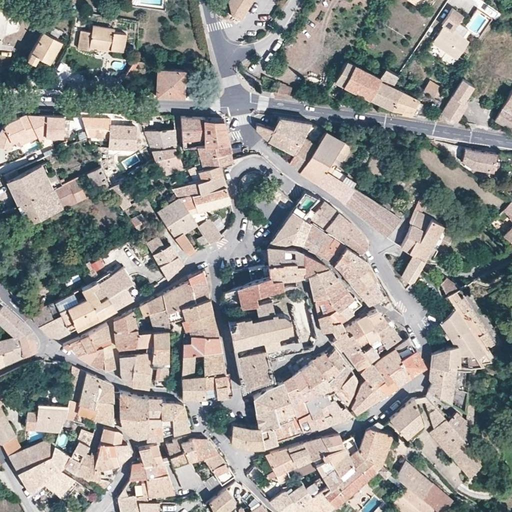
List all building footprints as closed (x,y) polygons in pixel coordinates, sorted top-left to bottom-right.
[(237,19),(248,0),(229,0),(228,2),(231,16),(237,19)] [(248,0),(237,19),(241,21),(251,5),(254,0),(248,0)] [(463,37),(453,30),(458,22),(463,14),(452,7),(441,23),(444,25),(432,42),(457,59),(469,41),(463,37)] [(54,26),(47,21),(28,56),(34,59),(38,54),(48,59),(60,38),(51,32),(54,26)] [(88,47),(89,43),(121,48),(124,29),(112,28),(112,24),(90,21),(89,28),(78,27),(76,45),(88,47)] [(468,29),(458,22),(453,30),(463,37),(468,29)] [(38,54),(34,59),(44,65),(48,59),(38,54)] [(123,76),(134,77),(137,59),(133,59),(124,74),(123,76)] [(368,96),(377,76),(345,59),(333,79),(368,96)] [(415,97),(416,96),(391,83),(398,72),(385,64),(383,68),(377,76),(368,96),(378,100),(375,106),(408,111),(415,97)] [(147,86),(146,93),(183,96),(184,68),(157,66),(156,87),(147,86)] [(123,76),(103,76),(102,91),(114,91),(123,76)] [(15,79),(12,84),(19,85),(22,80),(16,77),(15,79)] [(463,100),(472,84),(461,77),(441,111),(452,118),(463,100)] [(102,91),(103,82),(67,80),(67,88),(102,91)] [(434,97),(440,86),(430,80),(423,91),(434,97)] [(290,94),(292,87),(280,83),(277,92),(290,94)] [(511,89),(502,105),(511,112),(511,89)] [(408,111),(414,112),(420,100),(415,97),(408,111)] [(456,120),(466,102),(463,100),(452,118),(456,120)] [(511,112),(502,105),(495,118),(511,129),(511,112)] [(147,122),(147,112),(136,111),(141,122),(147,122)] [(63,137),(63,114),(29,113),(20,115),(5,123),(0,130),(0,146),(10,149),(37,136),(32,123),(45,123),(45,133),(50,133),(51,139),(63,137)] [(202,134),(202,115),(179,114),(181,137),(185,137),(202,134)] [(228,140),(223,115),(202,115),(202,134),(203,143),(213,142),(228,140)] [(109,137),(110,123),(111,117),(81,116),(88,136),(109,137)] [(325,130),(310,122),(279,117),(274,128),(257,122),(256,126),(269,139),(273,131),(289,139),(285,148),(294,153),(290,161),(300,170),(325,130)] [(109,146),(133,147),(135,124),(110,123),(109,137),(109,146)] [(174,145),(173,126),(143,128),(150,148),(174,145)] [(341,160),(351,144),(325,130),(300,170),(343,200),(352,186),(356,181),(335,167),(337,163),(331,159),(334,155),(341,160)] [(289,139),(273,131),(269,139),(285,148),(289,139)] [(231,158),(228,140),(213,142),(219,160),(219,161),(231,158)] [(219,160),(213,142),(203,143),(197,143),(202,165),(219,160)] [(182,164),(174,145),(150,148),(153,156),(163,172),(182,164)] [(493,171),(496,152),(464,147),(461,160),(472,167),(493,171)] [(393,166),(372,156),(365,170),(386,181),(393,166)] [(225,182),(219,161),(219,160),(202,165),(196,167),(189,171),(192,179),(179,182),(171,185),(178,194),(178,195),(198,189),(225,182)] [(52,186),(61,182),(59,178),(54,168),(47,171),(43,161),(18,172),(7,178),(18,202),(52,186)] [(196,167),(194,162),(186,166),(189,171),(196,167)] [(108,184),(99,164),(85,171),(94,190),(108,184)] [(7,178),(18,172),(16,168),(5,173),(7,178)] [(85,195),(76,175),(66,179),(75,199),(85,195)] [(75,199),(66,179),(64,180),(61,182),(52,186),(61,206),(75,199)] [(130,203),(122,180),(108,185),(122,207),(130,203)] [(229,197),(225,182),(198,189),(178,195),(196,221),(209,240),(216,237),(220,233),(203,205),(229,197)] [(61,206),(52,186),(18,202),(27,221),(61,206)] [(382,205),(352,186),(343,200),(344,200),(343,202),(385,236),(400,218),(389,210),(386,208),(382,205)] [(283,240),(289,237),(300,216),(303,218),(319,196),(304,187),(295,200),(285,216),(267,243),(282,246),(283,240)] [(196,221),(178,195),(178,194),(156,208),(175,236),(187,252),(195,248),(182,229),(196,221)] [(323,199),(319,196),(303,218),(300,216),(289,237),(299,240),(308,221),(309,218),(323,199)] [(422,213),(427,202),(418,198),(414,209),(422,213)] [(323,199),(309,218),(320,226),(324,228),(337,210),(323,199)] [(511,201),(510,199),(502,208),(511,218),(511,201)] [(392,204),(386,200),(382,205),(386,208),(389,210),(392,204)] [(431,246),(443,224),(422,213),(414,209),(409,220),(411,224),(401,246),(413,254),(414,255),(424,260),(430,262),(433,258),(437,249),(431,246)] [(330,232),(347,243),(359,251),(365,241),(349,220),(337,210),(324,228),(330,232)] [(136,228),(147,222),(140,211),(129,217),(136,228)] [(309,246),(319,228),(308,221),(299,240),(307,243),(306,245),(309,246)] [(511,224),(503,234),(511,240),(511,241),(511,224)] [(329,235),(319,228),(309,246),(319,252),(329,235)] [(207,241),(201,231),(194,235),(200,244),(207,241)] [(145,241),(153,252),(164,246),(157,234),(145,241)] [(346,245),(329,235),(319,252),(334,260),(346,245)] [(159,263),(177,253),(171,242),(164,246),(153,252),(159,263)] [(264,247),(266,261),(301,260),(300,250),(294,247),(289,247),(282,246),(267,243),(264,247)] [(357,254),(358,253),(346,245),(334,260),(350,279),(366,268),(357,254)] [(323,260),(300,250),(301,260),(302,273),(307,272),(330,268),(323,260)] [(159,263),(167,276),(184,262),(177,253),(159,263)] [(413,280),(424,260),(414,255),(413,254),(409,262),(402,275),(409,282),(413,280)] [(103,264),(98,257),(90,262),(95,269),(103,264)] [(90,262),(88,260),(84,262),(89,270),(94,277),(98,275),(95,269),(90,262)] [(302,273),(301,260),(266,261),(248,267),(250,279),(242,283),(246,305),(256,303),(255,299),(254,293),(283,286),(281,277),(293,275),(302,273)] [(139,293),(122,264),(110,272),(108,269),(98,275),(94,277),(106,293),(115,306),(139,293)] [(207,278),(204,266),(186,274),(187,277),(159,291),(160,305),(161,310),(177,305),(208,296),(203,279),(207,278)] [(307,272),(313,295),(322,293),(321,289),(337,276),(330,268),(307,272)] [(359,288),(373,278),(366,268),(350,279),(359,288)] [(94,277),(89,270),(80,274),(85,282),(94,277)] [(325,301),(328,300),(345,285),(337,276),(321,289),(322,293),(325,301)] [(115,306),(106,293),(94,277),(85,282),(79,285),(53,298),(53,299),(54,301),(59,311),(68,330),(98,316),(115,306)] [(458,287),(444,277),(439,282),(445,294),(449,292),(450,291),(454,289),(458,287)] [(383,301),(387,298),(373,278),(359,288),(368,299),(376,296),(383,301)] [(353,308),(346,299),(352,294),(345,285),(328,300),(332,308),(338,305),(346,314),(353,308)] [(233,293),(232,288),(224,292),(224,297),(233,293)] [(459,296),(454,289),(450,291),(449,292),(454,299),(459,296)] [(159,291),(138,302),(141,310),(150,308),(160,305),(159,291)] [(492,342),(461,295),(459,296),(454,299),(449,292),(445,294),(452,304),(425,334),(425,336),(430,351),(444,345),(447,344),(449,344),(446,362),(452,363),(468,364),(475,363),(480,362),(475,354),(483,348),(492,342)] [(322,293),(313,295),(315,307),(325,301),(322,293)] [(353,308),(359,302),(352,294),(346,299),(353,308)] [(163,316),(163,322),(181,318),(181,320),(195,316),(211,310),(208,296),(177,305),(178,312),(163,316)] [(292,322),(290,313),(287,304),(278,306),(278,309),(270,311),(267,297),(255,299),(256,303),(258,312),(229,319),(234,345),(260,337),(289,329),(292,322)] [(59,311),(54,301),(53,299),(53,298),(28,310),(34,320),(37,322),(59,311)] [(387,298),(383,301),(390,307),(391,305),(387,298)] [(315,307),(317,313),(326,310),(331,327),(338,321),(346,314),(338,305),(332,308),(328,300),(325,301),(315,307)] [(138,302),(114,314),(117,342),(120,345),(134,343),(135,329),(135,322),(133,312),(141,310),(138,302)] [(30,331),(0,304),(0,325),(12,336),(30,331)] [(163,322),(163,316),(161,310),(160,305),(150,308),(151,328),(164,328),(163,322)] [(386,318),(377,306),(366,310),(377,324),(386,318)] [(195,316),(200,335),(216,334),(211,310),(195,316)] [(331,327),(326,310),(317,313),(320,330),(331,327)] [(367,332),(364,334),(377,351),(384,345),(371,329),(377,324),(366,310),(356,317),(367,332)] [(68,330),(59,311),(37,322),(48,333),(57,336),(68,330)] [(187,335),(188,335),(200,335),(195,316),(181,320),(187,335)] [(367,332),(356,317),(343,327),(350,336),(353,341),(364,334),(367,332)] [(371,329),(384,345),(397,333),(386,318),(377,324),(371,329)] [(94,342),(109,339),(106,319),(87,329),(94,342)] [(343,327),(338,321),(331,327),(336,332),(331,336),(338,345),(340,344),(350,336),(343,327)] [(134,343),(144,344),(145,352),(134,353),(132,382),(150,384),(151,362),(152,347),(150,338),(149,328),(135,329),(134,343)] [(154,363),(166,362),(164,328),(151,328),(149,328),(150,338),(152,347),(151,362),(154,363)] [(87,329),(64,341),(79,351),(94,342),(87,329)] [(298,338),(294,339),(289,329),(260,337),(263,349),(236,355),(242,387),(272,375),(266,357),(302,347),(298,338)] [(35,351),(30,331),(12,336),(0,339),(0,354),(3,364),(20,357),(35,351)] [(399,354),(413,344),(407,332),(392,344),(399,354)] [(181,344),(181,354),(192,354),(201,354),(220,353),(216,334),(200,335),(188,335),(187,344),(181,344)] [(377,351),(364,334),(353,341),(350,336),(340,344),(350,358),(360,351),(367,359),(377,351)] [(113,362),(109,339),(94,342),(103,363),(104,365),(113,362)] [(103,363),(94,342),(79,351),(98,364),(103,363)] [(324,348),(317,353),(331,370),(343,360),(332,344),(325,349),(324,348)] [(399,354),(392,344),(375,359),(392,380),(409,368),(399,354)] [(413,344),(399,354),(409,368),(422,360),(413,344)] [(446,362),(449,344),(447,344),(444,345),(430,351),(428,364),(445,366),(446,362)] [(308,355),(309,358),(320,371),(323,375),(331,370),(317,353),(316,354),(314,351),(308,355)] [(370,363),(367,359),(360,351),(350,358),(364,375),(376,391),(392,380),(375,359),(370,363)] [(127,381),(132,382),(134,353),(120,353),(121,369),(124,377),(127,381)] [(216,394),(214,371),(223,370),(220,353),(201,354),(203,374),(204,395),(216,394)] [(203,374),(194,374),(192,354),(181,354),(182,388),(183,393),(204,395),(203,374)] [(309,358),(305,360),(301,357),(297,360),(300,365),(307,378),(311,377),(320,371),(309,358)] [(323,375),(331,385),(340,377),(349,369),(343,360),(331,370),(323,375)] [(154,385),(168,387),(166,362),(154,363),(154,385)] [(288,366),(289,368),(300,393),(317,384),(311,377),(307,378),(300,365),(295,368),(292,363),(288,366)] [(471,431),(475,363),(468,364),(467,367),(464,418),(464,419),(464,420),(465,422),(464,437),(465,437),(465,438),(464,439),(472,448),(480,441),(471,431)] [(461,387),(464,367),(445,366),(428,364),(427,375),(428,378),(431,379),(425,389),(463,409),(466,389),(461,387)] [(77,400),(85,371),(73,365),(69,381),(68,397),(77,400)] [(302,408),(315,401),(323,395),(326,394),(323,390),(317,384),(300,393),(289,368),(282,373),(282,379),(293,407),(295,412),(302,429),(310,426),(302,408)] [(228,370),(223,370),(214,371),(216,394),(230,392),(228,370)] [(112,390),(112,383),(85,371),(77,400),(68,397),(67,405),(65,415),(91,422),(93,417),(97,406),(95,405),(96,398),(105,400),(113,400),(113,398),(116,398),(116,390),(112,390)] [(317,384),(323,390),(331,385),(323,375),(320,371),(311,377),(317,384)] [(348,401),(353,407),(376,391),(364,375),(360,378),(351,392),(353,393),(348,401)] [(350,384),(340,377),(331,385),(343,399),(350,384)] [(284,411),(293,407),(282,379),(268,384),(252,396),(254,407),(270,402),(275,418),(285,414),(284,411)] [(147,414),(148,396),(137,394),(120,390),(116,390),(116,398),(120,398),(120,414),(136,414),(147,414)] [(326,394),(323,395),(334,418),(348,411),(343,404),(340,401),(338,403),(328,393),(326,394)] [(325,421),(334,418),(323,395),(315,401),(325,421)] [(161,415),(161,400),(161,396),(148,396),(147,414),(147,423),(161,422),(162,428),(162,436),(173,432),(171,414),(161,415)] [(420,425),(420,420),(414,401),(412,396),(410,396),(387,416),(409,439),(420,425)] [(113,417),(113,400),(105,400),(96,398),(95,405),(97,406),(93,417),(114,423),(118,424),(117,417),(113,417)] [(444,416),(428,399),(423,400),(431,427),(444,416)] [(186,414),(183,403),(175,400),(161,400),(161,415),(171,414),(186,414)] [(310,426),(325,421),(315,401),(302,408),(310,426)] [(353,407),(348,401),(343,404),(348,411),(353,407)] [(272,419),(275,418),(270,402),(254,407),(258,422),(262,442),(276,438),(272,419)] [(65,415),(67,405),(38,403),(37,411),(27,410),(25,426),(60,430),(65,415)] [(0,406),(0,439),(1,442),(15,434),(0,406)] [(464,418),(454,409),(445,418),(464,439),(465,438),(465,437),(464,437),(465,422),(464,420),(464,419),(464,418)] [(276,438),(302,429),(295,412),(285,414),(275,418),(272,419),(276,438)] [(137,436),(139,423),(147,423),(147,414),(136,414),(120,414),(121,416),(117,417),(118,424),(122,425),(133,435),(137,436)] [(189,427),(186,414),(171,414),(173,432),(189,427)] [(445,418),(444,416),(431,427),(428,430),(448,453),(464,439),(445,418)] [(262,442),(258,422),(246,425),(231,421),(229,438),(235,440),(243,443),(259,443),(262,442)] [(162,436),(162,428),(161,422),(147,423),(139,423),(137,436),(146,437),(162,436)] [(398,439),(388,434),(390,429),(376,425),(368,422),(364,425),(356,446),(366,452),(380,461),(387,467),(398,439)] [(119,462),(114,441),(123,442),(127,441),(122,431),(118,428),(104,426),(97,453),(94,466),(94,469),(100,467),(117,464),(119,462)] [(93,433),(82,429),(78,438),(89,443),(93,433)] [(347,452),(337,430),(320,433),(286,444),(295,462),(310,455),(316,464),(322,475),(326,481),(328,485),(352,464),(347,452)] [(22,448),(15,434),(1,442),(2,442),(8,453),(22,448)] [(188,456),(181,438),(179,435),(171,437),(171,439),(164,440),(171,461),(188,456)] [(195,455),(190,436),(181,438),(188,456),(195,455)] [(216,449),(206,436),(190,436),(195,455),(202,453),(216,449)] [(74,471),(84,452),(89,443),(78,438),(73,447),(70,453),(64,463),(74,471)] [(51,453),(54,443),(55,443),(55,442),(45,439),(22,448),(8,453),(16,469),(51,454),(51,453)] [(472,448),(464,439),(448,453),(467,475),(481,458),(472,448)] [(131,452),(127,441),(123,442),(114,441),(119,462),(131,452)] [(143,458),(145,462),(164,461),(157,442),(140,444),(143,458)] [(74,479),(59,468),(64,463),(70,453),(55,443),(51,453),(51,454),(16,469),(29,491),(40,483),(44,480),(59,496),(74,479)] [(295,462),(286,444),(263,451),(272,466),(275,471),(284,466),(291,463),(295,462)] [(352,464),(366,452),(356,446),(347,452),(352,464)] [(233,472),(216,449),(202,453),(209,465),(214,472),(220,480),(233,472)] [(94,466),(97,453),(91,451),(90,454),(84,452),(74,471),(83,473),(93,476),(94,469),(94,466)] [(376,465),(380,461),(366,452),(352,464),(328,485),(323,490),(332,502),(376,465)] [(291,463),(295,473),(316,464),(310,455),(295,462),(291,463)] [(194,469),(188,456),(171,461),(182,487),(202,480),(203,480),(194,469)] [(430,479),(403,457),(393,472),(402,479),(406,482),(419,493),(430,479)] [(145,462),(143,458),(134,459),(131,476),(168,471),(164,461),(145,462)] [(387,467),(380,461),(376,465),(383,472),(384,472),(388,468),(387,467)] [(291,463),(284,466),(287,474),(295,473),(291,463)] [(275,471),(272,466),(263,471),(267,474),(274,471),(275,471)] [(287,474),(284,466),(275,471),(274,471),(277,478),(287,474)] [(402,479),(393,472),(388,468),(384,472),(398,484),(402,479)] [(168,471),(131,476),(118,496),(119,496),(144,493),(174,490),(168,471)] [(208,488),(220,480),(214,472),(203,480),(202,480),(208,488)] [(103,490),(110,480),(100,477),(93,476),(83,473),(81,476),(103,490)] [(320,486),(326,481),(322,475),(305,487),(310,492),(320,486)] [(451,496),(430,479),(419,493),(440,509),(451,496)] [(288,508),(310,492),(305,487),(301,480),(290,487),(286,490),(283,486),(267,497),(271,501),(286,511),(288,508)] [(437,511),(440,509),(419,493),(406,482),(390,500),(406,511),(437,511)] [(34,498),(45,490),(40,483),(29,491),(34,498)] [(320,511),(332,502),(323,490),(320,486),(310,492),(288,508),(293,511),(320,511)] [(235,499),(226,487),(209,500),(215,511),(221,511),(225,509),(235,501),(235,499)] [(272,511),(267,507),(257,498),(256,498),(256,497),(251,491),(250,493),(249,493),(244,498),(245,499),(247,499),(247,500),(253,506),(246,511),(242,506),(241,505),(239,505),(238,505),(238,506),(238,507),(238,509),(239,511),(272,511)] [(126,511),(135,511),(139,499),(148,500),(144,493),(119,496),(120,510),(126,511)] [(157,511),(159,500),(148,500),(139,499),(135,511),(157,511)]
